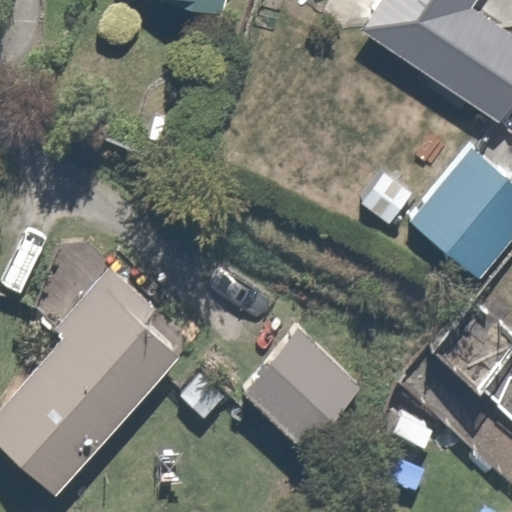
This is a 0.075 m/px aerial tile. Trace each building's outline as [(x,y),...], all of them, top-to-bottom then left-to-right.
[(370,0),(349,32),(488,127),(511,92),(511,11),(495,0),(370,0)] [(511,218),(511,173),(469,139),(410,211),(475,264),(511,218)] [(0,159),(0,289),(23,301),(74,195),(0,159)] [(416,188),(378,160),(354,193),(392,221),(416,188)] [(63,326),(0,386),(0,433),(73,510),(103,481),(74,450),(182,346),(102,263),(50,313),(63,326)] [(511,351),(462,299),(389,370),(498,483),(511,469),(511,351)] [(355,373),(297,322),(240,387),(298,438),(355,373)]
